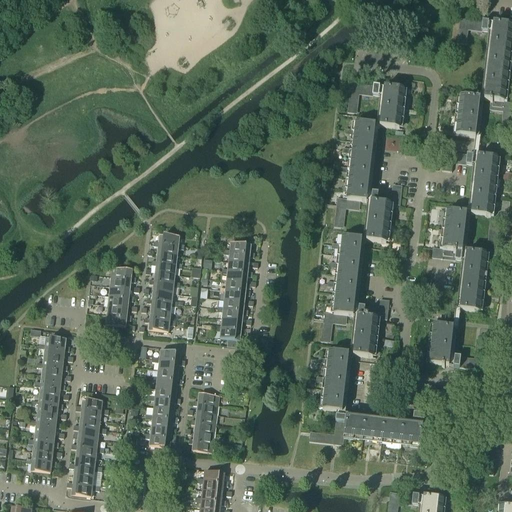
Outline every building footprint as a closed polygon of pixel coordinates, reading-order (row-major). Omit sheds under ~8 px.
[(481,34),(487,34),(489,24),(460,20),(459,28),(482,31),(481,34)] [(490,102),(490,109),(511,111),(511,104),(504,103),(511,32),(511,26),(493,24),(484,102),(490,102)] [(457,45),(464,46),(465,31),(458,30),(457,45)] [(372,98),(378,99),(380,88),(351,85),(350,93),(373,95),(372,98)] [(404,91),(384,89),(379,128),(399,130),(404,91)] [(347,114),(354,115),(356,96),(350,95),(347,114)] [(480,100),(460,98),(456,137),(475,139),(480,100)] [(503,137),(510,138),(511,116),(511,113),(505,113),(503,137)] [(345,131),(345,136),(354,137),(353,151),(343,150),(343,155),(352,156),(351,170),(341,169),(340,174),(350,175),(348,189),(343,188),(343,193),(348,194),(347,201),(337,200),(337,207),(360,210),(360,203),(367,204),(376,127),(356,124),(355,132),(345,131)] [(466,164),(466,167),(472,168),(473,157),(444,154),(443,161),(466,164)] [(471,216),(490,218),(497,160),(477,158),(471,216)] [(452,167),(448,166),(443,165),(442,173),(452,174),(452,167)] [(366,242),(386,245),(390,206),(400,207),(401,200),(378,197),(378,195),(372,194),(371,203),(366,242)] [(334,229),(341,230),(343,210),(336,209),(334,229)] [(462,254),(467,215),(447,212),(442,251),(433,250),(432,257),(455,260),(455,262),(461,263),(462,254)] [(490,247),(497,248),(500,219),(493,218),(490,247)] [(153,248),(158,249),(158,246),(184,249),(184,247),(178,246),(179,239),(159,236),(159,244),(154,243),(153,248)] [(324,314),(323,321),(346,324),(347,318),(353,318),(362,241),(342,239),(342,246),(332,245),(331,250),(341,251),(339,265),(330,264),(329,269),(339,270),(337,284),(328,283),(327,288),(337,289),(335,303),(330,303),(330,308),(334,308),(334,315),(324,314)] [(224,252),(224,254),(250,257),(249,259),(254,260),(254,255),(250,255),(251,247),(231,245),(230,252),(224,252)] [(158,249),(157,256),(177,258),(178,251),(184,252),(184,249),(158,246),(158,249)] [(460,311),(479,314),(486,256),(496,257),(496,250),(473,247),(473,254),(466,253),(460,311)] [(229,257),(229,264),(248,267),(249,259),(250,257),(224,254),(224,256),(229,257)] [(151,267),(156,268),(156,265),(182,268),(182,266),(176,265),(177,258),(157,256),(156,263),(152,262),(151,267)] [(222,271),(222,273),(247,276),(247,279),(252,279),(252,274),(248,274),(248,267),(229,264),(228,271),(222,271)] [(182,268),(156,265),(156,268),(155,275),(175,277),(176,270),(181,271),(182,268)] [(112,270),(111,279),(131,282),(131,284),(135,285),(136,280),(131,279),(132,272),(112,270)] [(227,276),(226,283),(246,286),(246,285),(247,279),(247,276),(222,273),(222,276),(227,276)] [(149,286),(154,287),(154,285),(179,288),(180,285),(174,284),(175,277),(155,275),(154,282),(150,282),(149,286)] [(111,279),(110,289),(130,291),(131,284),(131,282),(111,279)] [(220,290),(220,292),(245,295),(245,298),(250,298),(250,293),(245,293),(246,290),(250,291),(251,289),(250,289),(251,286),(246,285),(246,286),(226,283),(226,290),(220,290)] [(154,287),(153,294),(173,296),(173,289),(179,290),(179,288),(154,285),(154,287)] [(110,289),(109,299),(129,301),(128,303),(133,304),(134,299),(129,298),(130,291),(110,289)] [(225,295),(224,302),(244,305),(245,298),(245,295),(220,292),(219,295),(225,295)] [(147,306),(152,306),(152,304),(177,307),(178,304),(172,303),(173,296),(153,294),(152,301),(148,301),(147,306)] [(109,299),(108,308),(128,310),(128,303),(129,301),(109,299)] [(218,309),(217,311),(243,314),(243,317),(247,317),(248,312),(243,312),(244,305),(224,302),(223,310),(218,309)] [(152,306),(151,313),(170,315),(171,308),(177,309),(177,307),(152,304),(152,306)] [(108,308),(107,318),(126,320),(126,323),(131,323),(131,318),(127,318),(128,310),(108,308)] [(388,315),(365,312),(365,309),(359,308),(358,318),(353,357),(373,359),(377,321),(387,322),(388,315)] [(223,314),(222,322),(242,324),(243,317),(243,314),(217,311),(217,314),(223,314)] [(145,325),(150,325),(150,323),(175,326),(175,323),(170,323),(170,315),(151,313),(150,320),(145,320),(145,325)] [(126,320),(107,318),(106,328),(125,330),(126,323),(126,320)] [(215,328),(215,330),(241,333),(241,336),(245,336),(246,331),(241,331),(242,324),(222,322),(221,329),(215,328)] [(150,323),(150,325),(149,333),(168,335),(169,327),(175,328),(175,326),(150,323)] [(321,343),(328,344),(330,325),(323,324),(321,343)] [(453,329),(448,328),(434,327),(429,366),(442,367),(441,369),(444,369),(444,368),(449,368),(453,329)] [(241,333),(215,330),(215,333),(221,333),(220,341),(240,343),(241,336),(241,333)] [(39,346),(39,348),(65,351),(64,354),(69,354),(70,349),(65,349),(66,341),(46,339),(45,346),(39,346)] [(477,361),(483,362),(485,347),(478,347),(477,361)] [(45,351),(44,358),(64,361),(64,354),(65,351),(39,348),(39,351),(45,351)] [(152,364),(159,365),(160,362),(179,365),(180,362),(180,355),(161,352),(160,360),(153,359),(152,364)] [(323,404),(323,411),(342,414),(349,355),(329,353),(328,361),(319,360),(318,364),(328,365),(326,380),(317,378),(316,383),(326,384),(324,399),(314,398),(314,402),(323,404)] [(37,365),(37,367),(62,370),(62,373),(67,373),(67,368),(63,368),(64,361),(44,358),(43,366),(37,365)] [(453,369),(482,372),(483,364),(460,362),(460,359),(454,358),(453,369)] [(159,365),(158,372),(178,374),(179,367),(184,368),(185,363),(180,362),(179,365),(160,362),(159,365)] [(42,370),(42,377),(61,380),(61,379),(62,373),(62,370),(37,367),(37,370),(42,370)] [(150,383),(157,384),(157,382),(177,384),(177,381),(178,374),(158,372),(158,379),(150,378),(150,383)] [(35,384),(35,386),(60,389),(60,392),(65,392),(65,387),(61,387),(61,384),(65,385),(66,383),(65,383),(66,380),(61,379),(61,380),(42,377),(41,385),(35,384)] [(157,384),(156,391),(176,393),(177,386),(182,387),(183,382),(177,381),(177,384),(157,382),(157,384)] [(40,389),(39,397),(59,399),(60,392),(60,389),(35,386),(34,389),(40,389)] [(147,402),(155,403),(155,401),(175,403),(175,400),(176,393),(156,391),(155,398),(148,397),(147,402)] [(392,401),(416,404),(416,397),(393,394),(392,401)] [(193,407),(198,408),(198,405),(218,408),(219,398),(199,396),(198,403),(193,403),(193,407)] [(33,403),(32,406),(58,408),(58,411),(62,411),(63,407),(58,406),(59,399),(39,397),(39,404),(33,403)] [(413,421),(423,423),(426,398),(419,397),(417,416),(414,415),(413,421)] [(155,403),(154,410),(174,412),(175,405),(180,406),(180,401),(175,400),(175,403),(155,401),(155,403)] [(75,413),(81,414),(81,411),(101,414),(101,411),(102,404),(82,401),(82,409),(76,408),(75,413)] [(198,408),(197,415),(216,417),(218,408),(198,405),(198,408)] [(38,409),(37,416),(57,418),(58,411),(58,408),(32,406),(32,408),(38,409)] [(145,421),(152,422),(153,420),(173,422),(173,419),(174,412),(154,410),(153,417),(146,416),(145,421)] [(81,414),(80,421),(100,423),(101,416),(108,417),(109,412),(101,411),(101,414),(81,411),(81,414)] [(191,427),(195,427),(196,425),(215,427),(216,417),(197,415),(196,422),(191,422),(191,427)] [(31,422),(30,425),(56,428),(56,430),(60,431),(61,426),(56,425),(57,418),(37,416),(36,423),(31,422)] [(336,423),(338,424),(336,446),(343,447),(344,438),(421,447),(423,427),(346,418),(336,417),(336,423)] [(152,422),(152,429),(172,431),(172,424),(178,425),(178,420),(173,419),(173,422),(153,420),(152,422)] [(73,432),(79,433),(79,430),(99,433),(99,430),(100,423),(80,421),(79,428),(74,427),(73,432)] [(36,428),(35,435),(55,437),(56,430),(56,428),(30,425),(30,427),(36,428)] [(195,427),(195,434),(214,436),(215,427),(196,425),(195,427)] [(143,440),(150,441),(151,439),(170,441),(171,439),(172,431),(152,429),(149,429),(149,432),(146,431),(146,436),(144,435),(143,440)] [(511,431),(490,429),(489,436),(511,439),(511,431)] [(79,433),(78,440),(98,442),(99,435),(106,436),(106,431),(99,430),(99,433),(79,430),(79,433)] [(188,446),(193,446),(193,444),(213,446),(214,436),(195,434),(194,441),(189,441),(188,446)] [(28,441),(28,444),(54,447),(53,449),(58,450),(59,445),(54,444),(55,437),(35,435),(34,442),(28,441)] [(309,443),(333,446),(334,439),(310,436),(309,443)] [(151,439),(150,441),(149,449),(169,451),(170,443),(175,444),(176,439),(171,439),(170,441),(151,439)] [(71,451),(77,452),(77,449),(97,452),(97,449),(98,442),(78,440),(77,447),(72,446),(71,451)] [(34,447),(33,454),(53,456),(53,449),(54,447),(28,444),(28,446),(34,447)] [(193,444),(193,446),(192,454),(212,456),(213,446),(193,444)] [(77,452),(76,459),(96,461),(96,454),(104,455),(104,450),(97,449),(97,452),(77,449),(77,452)] [(26,460),(26,463),(51,466),(51,468),(56,469),(56,464),(52,463),(53,456),(33,454),(32,461),(26,460)] [(69,470),(74,471),(75,469),(94,471),(95,468),(96,461),(76,459),(75,466),(69,465),(69,470)] [(51,466),(26,463),(26,465),(31,466),(31,474),(50,476),(51,468),(51,466)] [(74,471),(74,478),(93,480),(94,473),(101,474),(102,469),(95,468),(94,471),(75,469),(74,471)] [(484,476),(493,477),(494,470),(484,469),(484,476)] [(198,480),(197,483),(223,485),(223,488),(228,488),(228,484),(223,483),(224,476),(205,473),(204,481),(198,480)] [(67,489),(72,490),(72,488),(92,490),(92,487),(93,480),(74,478),(73,485),(67,485),(67,489)] [(203,486),(202,493),(222,495),(223,488),(223,485),(197,483),(197,485),(203,486)] [(72,488),(72,490),(71,498),(91,500),(92,492),(99,493),(100,488),(92,487),(92,490),(72,488)] [(195,499),(195,502),(221,505),(221,507),(225,508),(226,503),(221,502),(222,495),(202,493),(202,500),(195,499)] [(412,505),(412,508),(418,508),(419,498),(390,494),(389,502),(412,505)] [(421,511),(441,511),(443,501),(423,498),(421,511)] [(201,505),(200,511),(220,511),(221,507),(221,505),(195,502),(195,504),(201,505)]
